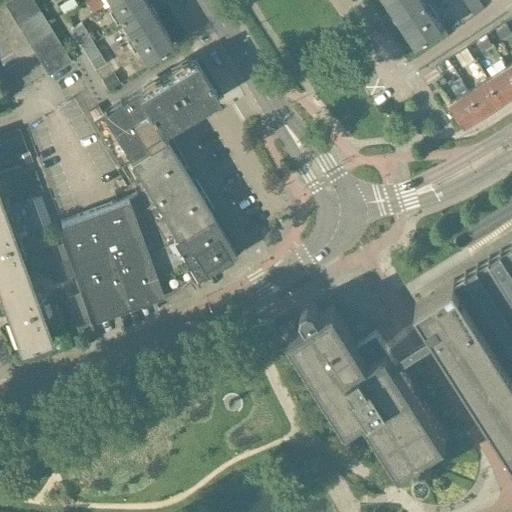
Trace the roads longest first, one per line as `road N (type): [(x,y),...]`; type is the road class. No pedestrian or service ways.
road 1 (tertiary): [(4,401),(92,370),(261,288),(327,242),(340,205)]
road 2 (tertiary): [(340,205),(209,0)]
road 3 (tertiary): [(340,205),(433,185),(511,141)]
road 4 (unknown): [(0,109),(54,109),(92,171)]
